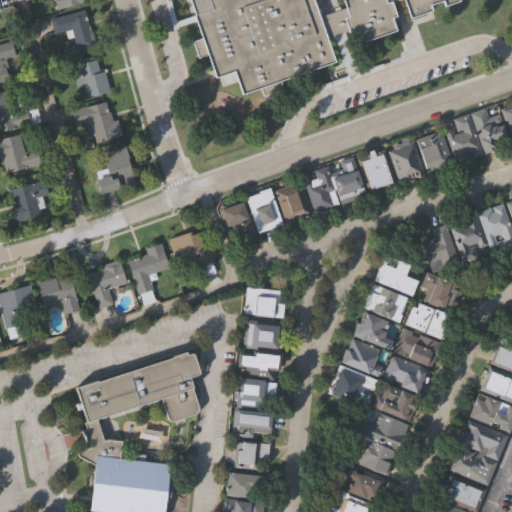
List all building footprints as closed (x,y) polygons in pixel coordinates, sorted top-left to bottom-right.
[(0,0),(7,0),(9,9),(0,11),(0,0)] [(78,0),(80,4),(56,11),(53,0),(78,0)] [(171,0),(165,0),(173,29),(175,28),(177,27),(176,25),(196,19),(194,14),(190,15),(176,19),(171,0)] [(313,0),(319,17),(345,8),(342,0),(454,0),(444,4),(442,0),(439,0),(430,3),(432,9),(431,9),(423,12),(410,17),(402,0),(397,0),(392,2),(396,14),(392,16),(396,25),(396,28),(358,41),(354,29),(344,33),(338,35),(333,36),(330,37),(328,39),(335,60),(279,80),(282,88),(263,95),(260,86),(242,92),(234,69),(216,75),(215,72),(213,69),(207,54),(198,57),(192,40),(201,37),(197,22),(196,19),(194,14),(193,13),(194,12),(190,0),(313,0)] [(53,35),(50,20),(83,11),(93,47),(75,51),(70,30),(53,35)] [(309,88),(310,93),(349,79),(355,74),(356,77),(384,67),(382,64),(382,63),(359,71),(358,69),(357,69),(344,33),(338,35),(333,36),(347,73),(346,73),(347,75),(330,81),(309,88)] [(9,82),(0,83),(0,45),(10,43),(14,61),(5,63),(9,82)] [(84,98),(81,84),(68,87),(64,67),(100,59),(107,93),(84,98)] [(0,92),(9,90),(13,107),(23,104),(28,125),(0,132),(0,92)] [(118,139),(93,145),(83,107),(109,101),(118,139)] [(511,137),(501,105),(511,101),(511,137)] [(484,108),(487,118),(499,114),(507,137),(495,141),(498,150),(474,158),(472,151),(468,153),(470,159),(455,164),(445,133),(452,130),(454,135),(458,133),(453,119),(484,108)] [(416,137),(441,128),(453,162),(428,171),(416,137)] [(0,170),(0,139),(18,136),(23,153),(35,150),(39,166),(1,175),(0,170)] [(389,148),(413,140),(425,173),(401,181),(389,148)] [(365,149),(377,145),(378,148),(385,146),(397,182),(369,192),(357,158),(367,154),(365,149)] [(124,146),(133,186),(98,194),(94,173),(105,170),(100,152),(124,146)] [(332,171),(343,168),(340,160),(352,155),(365,191),(360,193),(361,195),(355,197),(355,198),(343,202),(332,171)] [(331,175),(328,176),(337,202),(313,211),(302,181),(315,176),(312,168),(327,163),(331,175)] [(273,188),(300,179),(311,212),(285,222),(273,188)] [(14,224),(8,189),(44,182),(47,196),(35,198),(39,219),(14,224)] [(270,185),(283,222),(259,231),(247,195),(260,190),(260,189),(270,185)] [(228,242),(222,225),(224,224),(218,206),(241,199),(244,209),(246,208),(255,233),(228,242)] [(503,201),(511,230),(511,244),(501,248),(500,244),(489,248),(477,210),(491,205),(492,210),(494,209),(492,205),(503,201)] [(486,242),(481,244),(484,254),(463,261),(449,219),(476,210),(486,242)] [(457,262),(433,270),(430,261),(426,262),(418,236),(426,233),(427,237),(431,236),(430,232),(433,231),(431,227),(444,223),(457,262)] [(196,268),(192,255),(175,261),(169,242),(201,231),(211,264),(196,268)] [(167,270),(146,275),(151,292),(136,296),(127,261),(145,256),(143,249),(160,244),(167,270)] [(410,292),(377,278),(383,262),(394,267),(397,259),(409,264),(405,273),(416,278),(410,292)] [(97,309),(85,273),(117,263),(124,284),(107,290),(111,304),(97,309)] [(426,271),(460,284),(457,290),(462,292),(458,302),(453,300),(449,310),(422,299),(426,288),(421,286),(426,271)] [(41,307),(35,283),(69,274),(77,308),(65,311),(62,302),(41,307)] [(399,320),(363,306),(372,282),(407,295),(400,312),(402,312),(399,320)] [(37,319),(3,328),(0,317),(0,293),(28,286),(37,319)] [(244,312),(248,287),(280,291),(278,302),(284,303),(283,317),(244,312)] [(405,321),(413,304),(416,305),(419,300),(447,313),(443,323),(449,326),(443,338),(405,321)] [(388,348),(352,333),(357,322),(360,323),(365,311),(387,320),(384,328),(386,329),(383,336),(391,339),(388,348)] [(243,345),(245,330),(243,330),(243,323),(245,323),(246,319),(283,323),(280,349),(243,345)] [(402,326),(412,330),(410,334),(418,336),(419,333),(439,341),(430,365),(408,357),(409,353),(404,351),(403,354),(393,351),(402,326)] [(381,366),(377,376),(342,362),(352,337),(380,348),(374,362),(381,366)] [(511,371),(488,362),(498,339),(511,344),(511,371)] [(186,349),(187,353),(193,351),(200,371),(188,375),(199,406),(199,408),(197,411),(173,419),(171,419),(168,417),(161,395),(96,418),(103,438),(106,437),(122,439),(119,456),(138,458),(139,452),(146,453),(145,458),(154,459),(155,453),(163,455),(163,460),(169,461),(168,475),(173,475),(170,494),(166,493),(163,511),(113,511),(89,509),(95,463),(79,453),(78,450),(79,449),(93,444),(90,438),(86,439),(82,428),(86,427),(84,420),(76,385),(97,378),(98,381),(173,355),(172,354),(186,349)] [(256,378),(257,376),(241,374),(241,367),(237,367),(239,353),(253,354),(253,349),(282,352),(280,371),(275,371),(274,380),(256,378)] [(400,385),(401,381),(393,378),(392,381),(382,377),(392,354),(430,369),(420,393),(400,385)] [(371,389),(370,388),(369,390),(364,387),(361,394),(356,392),(352,402),(326,391),(338,363),(375,379),(371,389)] [(511,402),(478,388),(488,365),(511,374),(511,402)] [(265,380),(265,382),(276,383),(275,397),(264,396),(263,401),(258,401),(258,407),(237,404),(237,400),(233,399),(235,385),(238,386),(238,377),(265,380)] [(413,395),(410,402),(416,404),(413,410),(412,409),(408,420),(403,418),(403,419),(378,410),(379,409),(371,406),(376,393),(381,395),(385,384),(413,395)] [(511,419),(507,431),(497,427),(499,423),(491,420),(489,424),(467,415),(475,396),(482,399),(484,394),(511,405),(511,419)] [(235,409),(272,413),(270,433),(253,431),(252,436),(232,434),(235,409)] [(378,410),(407,423),(397,448),(372,437),(371,439),(393,448),(388,460),(390,460),(385,472),(351,458),(353,453),(349,451),(363,417),(373,421),(378,410)] [(497,457),(484,451),(486,447),(482,445),(480,450),(458,441),(464,428),(468,430),(469,429),(463,426),(467,417),(507,434),(497,457)] [(235,439),(269,443),(268,456),(259,455),(258,467),(233,464),(233,461),(230,461),(232,445),(235,445),(235,439)] [(497,459),(487,484),(446,467),(454,447),(456,448),(458,443),(497,459)] [(345,490),(348,482),(338,478),(346,460),(358,465),(355,472),(361,474),(364,469),(386,478),(380,491),(377,489),(376,492),(381,494),(377,503),(345,490)] [(268,473),(266,487),(254,486),(253,494),(227,491),(229,469),(268,473)] [(472,508),(453,501),(453,500),(440,495),(443,487),(440,485),(445,475),(447,477),(450,471),(486,486),(477,510),(472,508)] [(372,505),(369,511),(327,511),(330,505),(336,507),(341,495),(334,492),(336,487),(347,491),(346,494),(372,505)] [(221,511),(223,495),(265,499),(263,511),(221,511)] [(430,511),(437,495),(476,511),(430,511)]
